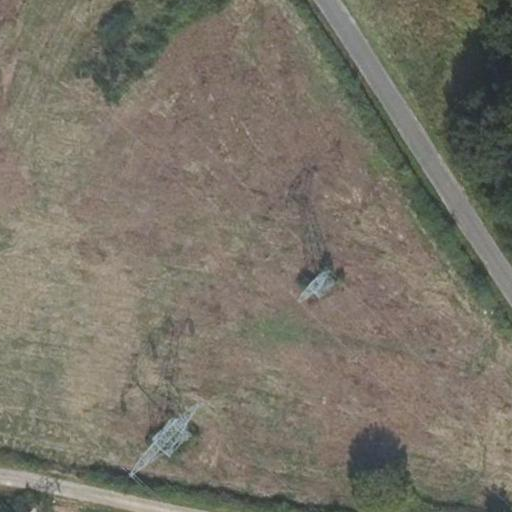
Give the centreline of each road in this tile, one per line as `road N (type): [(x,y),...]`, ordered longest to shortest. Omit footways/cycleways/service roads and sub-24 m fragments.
road 1 (unclassified): [(321,0),(511,289)]
road 2 (unclassified): [(0,486),(162,511)]
